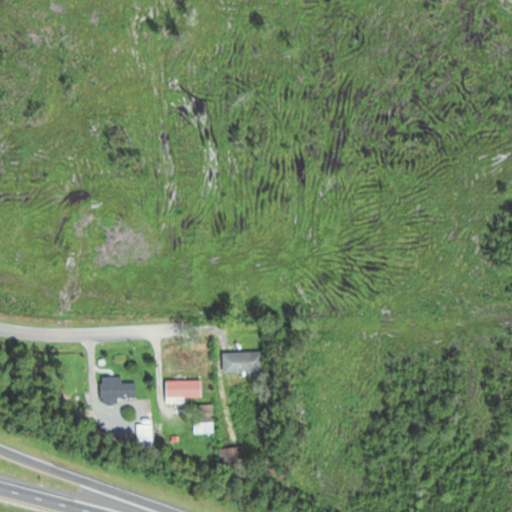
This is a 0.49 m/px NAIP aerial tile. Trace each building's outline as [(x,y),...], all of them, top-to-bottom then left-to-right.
[(239,352),(239,406),(255,406),(255,352),(239,352)] [(136,399),(136,383),(122,383),(122,376),(100,376),(100,399),(136,399)] [(165,397),(201,397),(201,381),(185,381),(185,378),(165,378),(165,397)] [(200,422),(196,422),(196,432),(213,432),(213,406),(200,406),(200,422)] [(234,448),(218,451),(220,464),(236,462),(234,448)]
